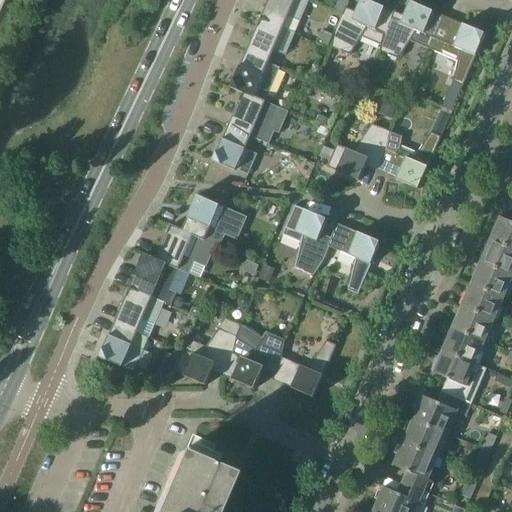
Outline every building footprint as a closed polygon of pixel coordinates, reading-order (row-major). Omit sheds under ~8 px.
[(270,0),(261,21),(295,36),(310,1),(307,0),(270,0)] [(346,9),(336,32),(333,49),(351,56),(362,39),(382,47),(385,35),(385,36),(392,20),(393,20),(396,14),(363,0),(357,14),(346,9)] [(385,35),(382,47),(381,52),(399,60),(411,42),(429,50),(443,17),(412,3),(403,25),(393,20),(392,20),(385,36),(385,35)] [(429,50),(459,62),(454,83),(464,88),(486,35),(443,17),(429,50)] [(295,36),(261,21),(247,55),(269,65),(269,64),(274,52),(286,57),(295,36)] [(232,90),(244,95),(244,94),(278,109),(278,108),(267,103),(281,69),(269,64),(269,65),(247,55),(232,90)] [(229,128),(262,142),(269,145),(274,132),(279,135),(288,113),(278,109),(244,94),(244,95),(229,128)] [(392,120),(400,100),(388,95),(380,115),(392,120)] [(354,153),(337,146),(328,168),(360,182),(369,161),(379,165),(380,165),(387,150),(391,133),(373,125),(354,153)] [(262,142),(229,128),(214,163),(248,178),(258,155),(246,150),(251,140),(261,145),(262,143),(262,142)] [(380,165),(379,165),(376,172),(420,191),(442,138),(432,134),(416,158),(400,151),(402,138),(391,133),(387,150),(380,165)] [(184,231),(183,232),(206,241),(211,229),(223,234),(233,212),(198,197),(184,231)] [(283,236),(301,244),(296,269),(314,277),(324,262),(330,248),(329,247),(329,246),(319,242),(328,221),(296,207),(283,236)] [(511,221),(502,217),(492,239),(511,247),(511,221)] [(330,248),(356,259),(349,292),(359,296),(382,244),(338,225),(329,246),(329,247),(330,248)] [(157,260),(157,261),(179,270),(189,275),(194,263),(206,268),(215,245),(206,241),(183,232),(184,231),(172,226),(157,260)] [(511,247),(492,239),(482,263),(511,276),(511,247)] [(145,255),(130,290),(172,308),(172,307),(177,295),(181,297),(191,275),(189,275),(179,270),(157,261),(157,260),(145,255)] [(511,280),(511,276),(482,263),(473,284),(504,298),(511,280)] [(504,298),(473,284),(463,306),(495,319),(504,298)] [(130,290),(116,324),(150,339),(155,326),(161,312),(175,318),(178,310),(172,307),(172,308),(130,290)] [(495,319),(463,306),(453,329),(485,343),(495,319)] [(188,340),(184,350),(174,373),(207,387),(216,365),(226,370),(233,354),(234,355),(237,339),(238,338),(242,327),(226,320),(207,348),(188,340)] [(116,324),(101,359),(135,374),(145,351),(150,339),(116,324)] [(485,343),(453,329),(444,351),(475,365),(476,363),(485,343)] [(226,370),(223,377),(255,390),(264,369),(274,373),(275,374),(282,358),(282,359),(286,341),(268,334),(256,352),(237,339),(234,355),(233,354),(226,370)] [(275,374),(274,373),(271,380),(315,399),(337,347),(327,342),(309,370),(282,359),(282,358),(275,374)] [(434,373),(449,379),(443,392),(471,404),(487,368),(476,363),(475,365),(444,351),(434,373)] [(424,397),(414,421),(449,436),(458,413),(466,417),(471,404),(443,392),(438,404),(424,397)] [(511,401),(506,399),(500,413),(507,416),(511,403),(511,401)] [(404,444),(439,459),(449,436),(414,421),(404,444)] [(487,433),(480,449),(491,454),(498,437),(487,433)] [(495,457),(505,461),(511,444),(511,436),(505,433),(495,457)] [(394,466),(412,474),(407,486),(429,496),(434,483),(429,481),(439,459),(404,444),(394,466)] [(480,449),(471,473),(481,477),(491,454),(480,449)] [(138,511),(209,511),(225,476),(180,456),(156,511),(140,511),(139,511),(138,511)] [(505,461),(495,457),(485,480),(495,485),(505,461)] [(471,473),(460,496),(471,501),(481,477),(471,473)] [(495,485),(485,480),(475,503),(486,507),(495,485)] [(403,495),(385,487),(374,511),(415,511),(420,503),(425,505),(429,496),(407,486),(403,495)]
